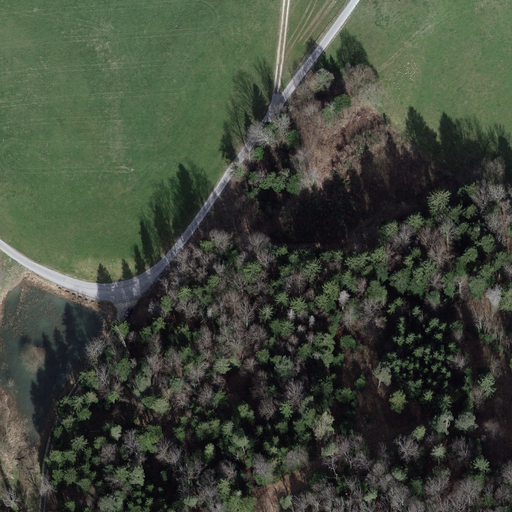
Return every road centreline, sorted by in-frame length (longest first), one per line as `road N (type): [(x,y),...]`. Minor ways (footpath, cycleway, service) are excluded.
road 1 (unclassified): [(0,245),(77,290),(132,291),(190,229),(356,0)]
road 2 (track): [(511,434),(447,426),(354,444),(249,511)]
road 3 (track): [(132,291),(61,408),(39,511)]
